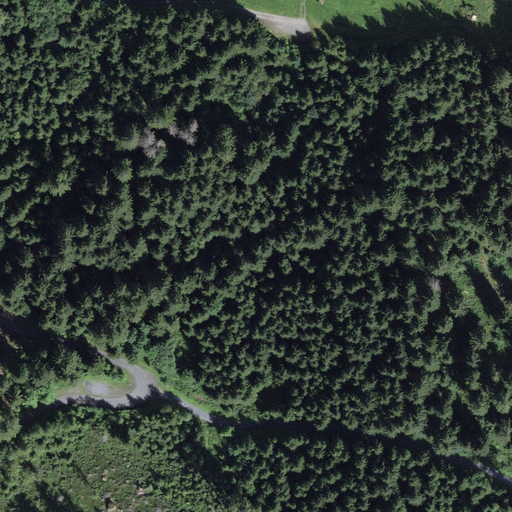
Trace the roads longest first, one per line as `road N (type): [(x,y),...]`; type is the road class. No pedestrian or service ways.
road 1 (track): [(144,387),(242,424),(387,435),(511,482)]
road 2 (track): [(471,35),(363,35),(204,2),(113,0)]
road 3 (track): [(0,310),(124,362),(145,380),(137,396),(45,406),(0,432)]
